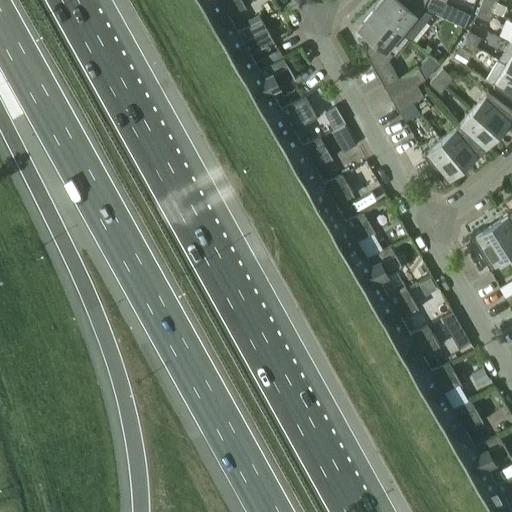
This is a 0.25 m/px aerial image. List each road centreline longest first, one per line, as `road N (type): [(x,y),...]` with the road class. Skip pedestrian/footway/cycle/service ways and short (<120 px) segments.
road 1 (motorway): [(353,511),(69,0)]
road 2 (motorway): [(0,24),(269,511)]
road 3 (motorway): [(0,117),(117,369),(137,451),(141,511)]
road 4 (residential): [(430,227),(321,50)]
road 5 (residential): [(511,375),(430,227)]
